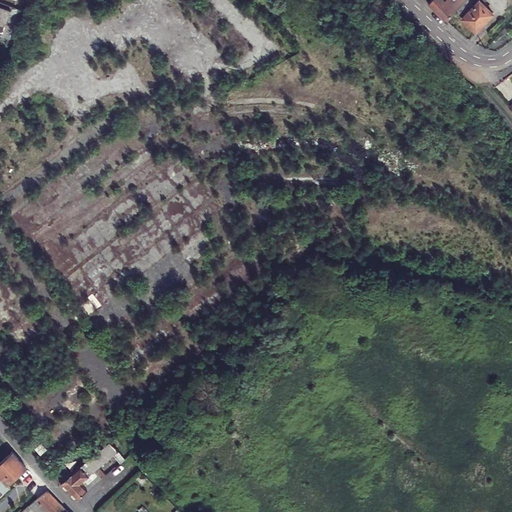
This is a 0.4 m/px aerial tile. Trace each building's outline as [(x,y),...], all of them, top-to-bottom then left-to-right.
[(455,10),(464,0),(430,0),(428,3),(445,20),(455,10)] [(464,0),(455,10),(463,17),(462,18),(476,31),(492,13),(482,3),(485,0),(464,0)] [(0,6),(0,24),(3,25),(9,10),(0,6)] [(41,441),(35,446),(40,451),(46,445),(41,441)] [(112,455),(120,463),(124,459),(111,443),(89,460),(97,470),(98,469),(97,467),(112,455)] [(21,462),(13,453),(0,464),(0,476),(3,479),(21,462)] [(99,481),(104,477),(100,472),(101,471),(98,469),(97,470),(89,460),(61,482),(77,500),(88,490),(99,481)] [(0,496),(7,490),(5,487),(9,484),(27,468),(21,462),(3,479),(0,481),(0,496)] [(19,485),(27,495),(41,483),(27,468),(9,484),(14,489),(19,485)] [(48,491),(41,483),(27,495),(25,496),(32,504),(36,501),(48,491)] [(68,511),(48,491),(36,501),(47,511),(68,511)] [(31,511),(47,511),(36,501),(32,504),(28,508),(31,511)]
